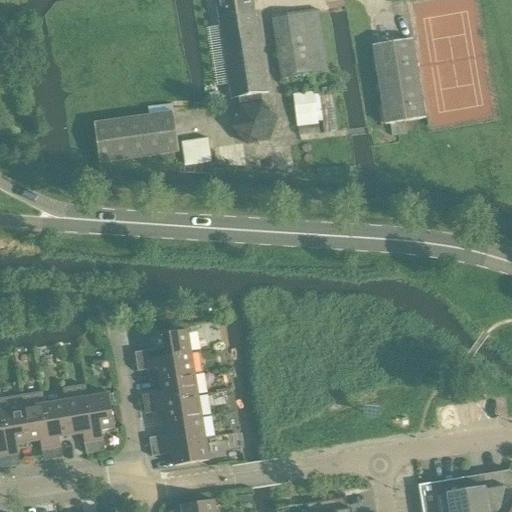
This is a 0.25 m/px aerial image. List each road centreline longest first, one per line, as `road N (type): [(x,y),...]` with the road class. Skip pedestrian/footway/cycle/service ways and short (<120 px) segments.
road 1 (secondary): [(511,265),(402,242),(221,230)]
road 2 (residential): [(146,496),(379,462)]
road 3 (secondary): [(221,230),(76,215),(0,182)]
road 4 (secondary): [(0,221),(221,230)]
road 5 (residential): [(146,496),(115,330)]
road 6 (residential): [(0,499),(114,486),(146,496)]
road 7 (residential): [(379,462),(511,436)]
